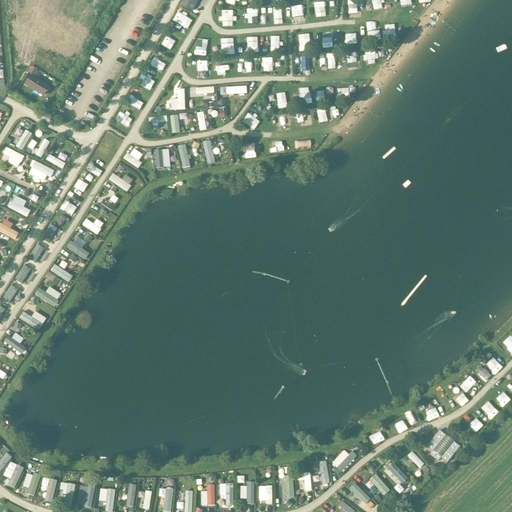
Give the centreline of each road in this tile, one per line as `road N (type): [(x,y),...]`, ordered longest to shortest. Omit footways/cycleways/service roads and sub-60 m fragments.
road 1 (unknown): [(330,129),(226,130),(263,80),(196,83),(175,65)]
road 2 (unknown): [(226,130),(161,143),(132,136),(214,0)]
road 3 (unknown): [(0,334),(132,136)]
